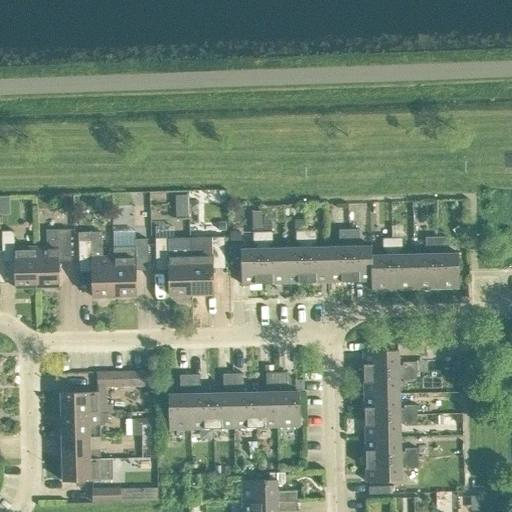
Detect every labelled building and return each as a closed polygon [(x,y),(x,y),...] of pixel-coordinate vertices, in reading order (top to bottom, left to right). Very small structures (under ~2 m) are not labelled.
[(46,247),(36,247),(37,287),(59,286),(58,257),(70,256),(70,229),(46,230),(46,247)] [(328,282),(349,281),(348,229),(338,229),(338,243),(341,243),(342,247),(327,247),(328,282)] [(349,281),(370,281),(371,281),(370,255),(371,255),(371,246),(356,246),(355,242),(359,242),(358,229),(348,229),(349,281)] [(285,283),(306,282),(305,230),(295,231),(295,244),(298,244),(298,248),(284,248),(285,283)] [(306,282),(328,282),(327,247),(312,247),(312,243),(315,243),(315,230),(305,230),(306,282)] [(37,287),(36,247),(14,248),(13,231),(1,231),(2,258),(14,258),(14,288),(37,287)] [(240,231),(230,231),(231,243),(240,243),(240,231)] [(241,284),(263,284),(262,231),(252,232),(252,245),(255,245),(255,249),(240,249),(241,284)] [(263,284),(285,283),(284,248),(269,248),(269,244),(272,244),(272,231),(262,231),(263,284)] [(114,296),(113,256),(102,257),(101,232),(78,233),(79,267),(91,267),(92,297),(114,296)] [(445,236),(435,237),(436,289),(458,288),(457,253),(442,253),(442,250),(445,249),(445,236)] [(223,237),(189,238),(190,295),(213,294),(212,264),(224,264),(223,237)] [(402,237),(392,238),(393,290),(415,289),(414,254),(399,255),(399,251),(402,251),(402,237)] [(428,254),(414,254),(415,289),(436,289),(435,237),(425,237),(425,250),(428,250),(428,254)] [(190,295),(189,238),(155,239),(156,266),(168,265),(168,295),(190,295)] [(371,281),(370,281),(371,290),(393,290),(392,238),(381,238),(382,251),(385,251),(385,255),(371,255),(370,255),(371,281)] [(113,247),(113,256),(114,296),(136,296),(135,266),(147,266),(147,239),(134,239),(134,247),(113,247)] [(363,351),(363,373),(415,372),(415,362),(402,362),(402,365),(398,365),(398,350),(363,351)] [(96,372),(97,388),(150,387),(150,371),(96,372)] [(266,392),(255,392),(255,427),(277,427),(276,372),(266,373),(266,392)] [(286,372),(276,372),(277,427),(299,426),(298,391),(286,392),(286,372)] [(363,373),(364,395),(399,394),(398,379),(402,379),(402,382),(416,382),(415,372),(363,373)] [(243,373),(232,374),(234,428),(255,427),(255,392),(243,393),(243,373)] [(199,374),(189,375),(191,429),(212,428),(211,393),(200,394),(199,374)] [(223,393),(211,393),(212,428),(234,428),(232,374),(222,374),(223,393)] [(191,429),(189,375),(179,375),(180,394),(167,394),(168,429),(191,429)] [(60,393),(61,414),(88,413),(88,414),(99,414),(111,414),(111,405),(99,405),(99,392),(60,393)] [(364,395),(364,416),(416,415),(416,405),(403,405),(403,408),(399,408),(399,394),(364,395)] [(56,421),(56,437),(89,436),(89,423),(99,422),(99,414),(88,414),(88,413),(61,414),(61,421),(56,421)] [(364,416),(365,438),(400,437),(399,422),(403,422),(403,425),(417,425),(416,415),(364,416)] [(434,424),(442,424),(442,416),(434,416),(434,424)] [(141,425),(141,435),(151,435),(151,424),(141,425)] [(151,435),(141,435),(141,445),(151,445),(151,435)] [(62,453),(62,460),(89,459),(100,458),(100,450),(89,450),(89,436),(56,437),(57,453),(62,453)] [(365,438),(365,459),(417,458),(417,448),(404,448),(404,451),(400,452),(400,437),(365,438)] [(89,459),(62,460),(62,481),(101,480),(100,458),(89,459)] [(417,458),(365,459),(366,481),(401,481),(400,465),(404,465),(405,468),(418,468),(417,458)] [(241,480),(242,502),(296,501),(296,491),(276,491),(276,479),(241,480)] [(91,489),(92,502),(120,501),(120,500),(120,488),(91,489)] [(131,488),(120,488),(120,500),(120,501),(131,501),(131,500),(131,488)] [(242,502),(241,511),(277,511),(296,511),(296,501),(242,502)]
